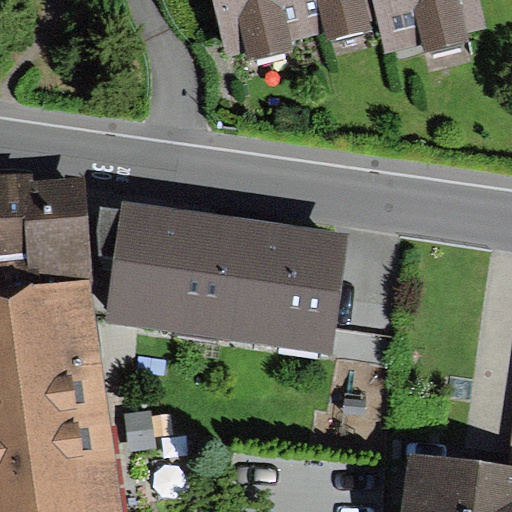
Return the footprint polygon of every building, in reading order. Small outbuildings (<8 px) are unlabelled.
[(411,35),(413,41),(479,24),(472,0),(214,0),(227,51),(293,35),(291,29),(314,24),(315,29),(378,14),(385,42),(411,35)] [(0,301),(37,296),(35,264),(30,192),(29,185),(0,185),(0,301)] [(30,192),(35,264),(37,296),(81,292),(74,189),(30,192)] [(324,350),(338,248),(100,213),(96,237),(98,261),(122,264),(114,320),(324,350)] [(423,380),(431,276),(405,274),(391,273),(384,377),(423,380)] [(38,307),(0,312),(0,511),(99,511),(94,480),(110,477),(103,423),(86,425),(70,314),(40,318),(38,307)] [(511,511),(511,483),(417,470),(411,511),(511,511)]
